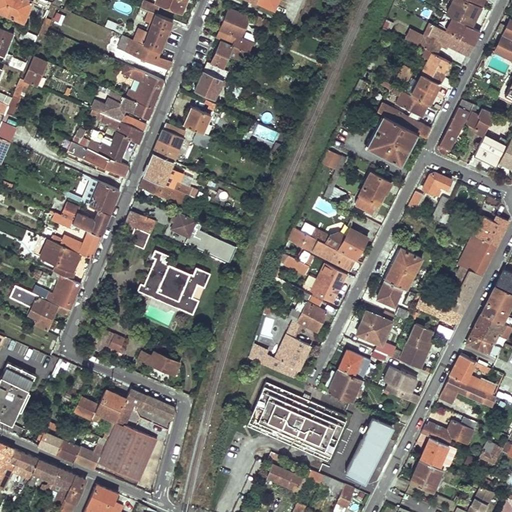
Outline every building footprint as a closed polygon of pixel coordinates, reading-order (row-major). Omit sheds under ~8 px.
[(0,0),(0,11),(24,22),(32,2),(49,10),(52,1),(51,0),(50,0),(0,0)] [(187,0),(157,0),(157,2),(182,13),(187,0)] [(469,0),(450,0),(444,13),(449,15),(470,26),(479,4),(469,0)] [(159,9),(143,3),(142,7),(157,13),(159,9)] [(241,38),(250,16),(231,8),(217,38),(221,40),(250,52),(251,53),(255,44),(241,38)] [(62,24),(65,14),(56,11),(52,21),(62,24)] [(91,30),(101,33),(97,44),(104,47),(111,29),(68,13),(61,32),(77,38),(80,30),(90,34),(91,30)] [(174,21),(157,13),(144,44),(160,52),(174,21)] [(261,27),(264,18),(256,14),(252,23),(261,27)] [(449,15),(443,28),(472,43),(479,30),(470,26),(449,15)] [(503,34),(511,38),(511,18),(507,26),(503,34)] [(107,19),(105,26),(122,32),(125,24),(107,19)] [(393,22),(386,19),(383,27),(389,30),(393,22)] [(507,26),(499,22),(495,30),(503,34),(507,26)] [(433,23),(427,34),(448,45),(467,54),(472,43),(443,28),(433,23)] [(0,51),(5,54),(14,33),(0,26),(0,51)] [(389,30),(383,27),(380,34),(385,37),(389,30)] [(20,36),(35,43),(38,36),(23,29),(20,36)] [(408,31),(404,38),(405,38),(432,52),(436,54),(440,47),(425,39),(408,31)] [(427,34),(425,39),(440,47),(446,50),(448,45),(427,34)] [(511,38),(503,34),(494,52),(511,60),(511,38)] [(144,44),(131,39),(126,51),(169,70),(173,61),(159,55),(160,52),(144,44)] [(250,52),(221,40),(211,63),(207,61),(204,70),(229,81),(233,72),(225,69),(230,56),(245,63),(250,52)] [(432,52),(421,74),(438,83),(442,76),(450,61),(436,54),(432,52)] [(12,56),(8,63),(24,70),(27,62),(12,56)] [(403,65),(397,77),(405,81),(411,69),(403,65)] [(241,87),(229,81),(204,70),(195,90),(215,99),(222,82),(227,84),(226,86),(239,91),(241,87)] [(165,80),(146,71),(142,81),(149,84),(144,94),(137,91),(134,99),(154,107),(165,80)] [(421,74),(410,94),(428,103),(438,83),(421,74)] [(442,76),(438,83),(450,88),(453,82),(442,76)] [(394,85),(391,93),(397,96),(394,101),(421,117),(428,103),(410,94),(394,85)] [(0,100),(9,105),(12,97),(0,91),(0,100)] [(149,117),(154,107),(134,99),(116,91),(111,104),(100,100),(96,107),(122,118),(126,108),(149,117)] [(461,98),(437,145),(448,151),(472,103),(461,98)] [(0,110),(5,113),(6,111),(9,105),(0,100),(0,110)] [(382,102),(376,112),(381,114),(414,132),(425,138),(430,127),(382,102)] [(204,133),(212,115),(191,106),(184,124),(198,131),(204,133)] [(493,113),(483,108),(480,113),(471,110),(466,122),(474,126),(472,130),(482,135),(493,113)] [(381,114),(365,146),(400,162),(414,132),(381,114)] [(147,123),(127,115),(124,122),(144,130),(147,123)] [(140,141),(144,130),(124,122),(114,117),(111,124),(120,128),(118,132),(132,138),(140,141)] [(186,132),(166,123),(154,152),(174,161),(186,132)] [(511,127),(507,125),(500,137),(507,141),(511,130),(511,127)] [(204,133),(198,131),(193,143),(208,149),(213,137),(204,133)] [(121,162),(132,138),(118,132),(112,145),(103,141),(102,144),(96,141),(93,149),(111,157),(121,162)] [(0,162),(9,140),(0,136),(0,162)] [(481,136),(467,165),(474,168),(478,161),(480,162),(481,159),(495,166),(497,161),(504,146),(481,136)] [(504,146),(497,161),(511,167),(511,143),(507,141),(504,146)] [(88,160),(106,168),(111,157),(93,149),(88,160)] [(174,161),(154,152),(144,175),(164,184),(174,161)] [(340,156),(336,165),(341,167),(345,158),(340,156)] [(84,164),(69,157),(66,166),(80,172),(84,164)] [(121,162),(111,157),(106,168),(125,176),(129,165),(121,162)] [(109,171),(106,170),(103,176),(111,179),(113,175),(108,173),(109,171)] [(370,171),(354,203),(372,212),(378,201),(380,202),(390,182),(370,171)] [(429,175),(422,189),(431,193),(435,185),(445,189),(450,178),(434,171),(429,175)] [(164,184),(144,175),(140,186),(182,206),(187,195),(172,188),(164,184)] [(110,213),(120,189),(91,177),(81,201),(86,203),(100,209),(110,213)] [(175,181),(172,188),(187,195),(189,195),(192,189),(175,181)] [(327,186),(323,195),(327,197),(331,188),(327,186)] [(414,191),(406,207),(410,209),(412,206),(414,207),(420,194),(414,191)] [(486,194),(483,201),(496,207),(499,200),(486,194)] [(438,218),(437,221),(439,222),(450,198),(444,196),(439,207),(441,208),(437,215),(438,218)] [(85,227),(101,234),(110,213),(100,209),(95,219),(65,205),(61,213),(74,219),(73,222),(85,227)] [(156,221),(148,218),(130,211),(125,223),(129,225),(150,234),(156,221)] [(186,243),(229,263),(236,248),(200,231),(204,224),(179,213),(177,217),(174,216),(171,222),(174,224),(171,230),(189,238),(186,243)] [(471,229),(468,234),(469,235),(494,246),(501,233),(508,220),(496,214),(493,220),(483,215),(475,230),(471,229)] [(59,223),(56,232),(64,234),(66,226),(59,223)] [(144,249),(150,234),(129,225),(124,237),(130,240),(128,242),(144,249)] [(91,257),(101,234),(85,227),(83,231),(87,233),(83,243),(64,234),(60,244),(81,252),(91,257)] [(328,234),(314,227),(310,236),(316,239),(324,243),(328,234)] [(325,243),(335,249),(335,250),(336,251),(338,248),(356,257),(367,236),(349,227),(344,236),(336,232),(329,235),(325,243)] [(294,228),(289,238),(311,249),(316,239),(310,236),(294,228)] [(469,235),(456,263),(458,264),(481,273),(488,258),(494,246),(469,235)] [(60,244),(48,238),(40,256),(57,263),(53,271),(61,274),(71,278),(74,271),(73,270),(81,252),(60,244)] [(316,239),(311,249),(351,268),(355,260),(336,251),(335,250),(335,249),(325,243),(324,243),(316,239)] [(399,248),(383,280),(384,280),(402,287),(405,289),(420,258),(399,248)] [(170,255),(155,249),(152,257),(155,258),(144,283),(141,282),(137,290),(193,314),(200,299),(193,297),(198,285),(205,288),(211,273),(196,266),(193,275),(167,263),(170,255)] [(299,257),(309,263),(314,254),(303,249),(299,257)] [(285,253),(283,257),(286,258),(284,262),(295,267),(299,260),(286,254),(285,253)] [(331,299),(345,272),(325,262),(311,289),(331,299)] [(435,296),(433,301),(461,313),(469,296),(481,273),(458,264),(456,269),(462,272),(459,276),(464,279),(454,298),(447,295),(445,300),(435,296)] [(499,279),(495,285),(511,292),(511,272),(503,269),(499,279)] [(70,308),(81,283),(71,278),(61,274),(54,292),(38,286),(36,293),(62,304),(70,308)] [(308,274),(305,283),(311,285),(315,276),(308,274)] [(384,280),(379,291),(385,294),(382,300),(394,305),(402,287),(384,280)] [(487,302),(482,312),(506,322),(511,325),(511,316),(506,314),(511,301),(511,292),(495,285),(487,302)] [(379,291),(377,298),(382,300),(385,294),(379,291)] [(311,294),(296,321),(313,329),(315,331),(326,311),(319,307),(322,300),(311,294)] [(419,295),(414,306),(456,323),(458,319),(461,313),(433,301),(419,295)] [(58,305),(38,296),(36,299),(39,300),(36,306),(43,309),(36,323),(47,328),(58,305)] [(59,310),(68,315),(70,308),(62,304),(59,310)] [(397,308),(394,315),(406,319),(409,312),(397,308)] [(357,324),(353,333),(375,342),(372,349),(373,349),(384,354),(391,357),(395,347),(380,341),(392,314),(381,310),(377,318),(364,312),(359,325),(357,324)] [(475,326),(471,333),(492,342),(498,330),(501,332),(506,322),(482,312),(475,326)] [(415,323),(399,361),(419,369),(427,352),(423,350),(425,345),(432,330),(415,323)] [(442,325),(438,333),(449,337),(453,330),(442,325)] [(314,333),(310,339),(315,341),(320,333),(315,331),(313,329),(311,332),(314,333)] [(471,333),(466,342),(488,352),(492,342),(471,333)] [(109,348),(119,352),(125,338),(116,334),(109,348)] [(258,362),(260,363),(274,370),(275,368),(295,376),(310,345),(290,336),(279,357),(266,351),(262,359),(260,358),(258,362)] [(346,349),(337,368),(338,368),(352,375),(360,355),(346,349)] [(373,349),(370,356),(381,361),(384,354),(373,349)] [(139,358),(175,375),(181,363),(154,350),(152,356),(142,351),(139,358)] [(460,354),(455,364),(469,371),(471,372),(475,365),(482,369),(484,365),(460,354)] [(0,378),(0,416),(13,422),(35,374),(8,361),(0,378)] [(455,364),(453,368),(467,375),(469,371),(455,364)] [(416,378),(388,366),(382,380),(388,383),(384,390),(388,391),(415,404),(419,396),(410,391),(416,378)] [(319,382),(316,388),(350,403),(352,398),(357,400),(358,397),(356,396),(359,390),(356,389),(361,379),(352,375),(338,368),(336,372),(330,386),(325,384),(319,382)] [(453,368),(450,376),(481,389),(484,383),(467,375),(453,368)] [(330,386),(336,372),(331,370),(325,384),(330,386)] [(97,389),(104,392),(105,389),(109,379),(103,376),(97,389)] [(450,376),(439,397),(453,404),(459,391),(483,402),(488,392),(481,389),(450,376)] [(269,385),(250,427),(326,460),(344,417),(269,385)] [(135,402),(172,419),(175,407),(131,388),(126,399),(116,421),(111,431),(110,434),(105,444),(98,461),(139,479),(157,437),(125,423),(135,402)] [(116,421),(126,399),(105,389),(104,392),(99,403),(95,411),(116,421)] [(488,392),(483,402),(490,406),(495,395),(488,392)] [(95,411),(99,403),(81,395),(74,410),(92,418),(95,411)] [(464,416),(461,423),(473,428),(475,421),(464,416)] [(367,470),(367,469),(367,467),(368,466),(368,465),(367,463),(367,462),(366,461),(370,460),(373,462),(379,448),(377,447),(374,444),(375,444),(376,443),(377,443),(379,442),(380,441),(380,440),(381,439),(387,427),(369,418),(342,476),(361,484),(367,470)] [(56,451),(66,428),(45,419),(35,442),(56,451)] [(430,437),(448,445),(452,436),(467,442),(473,428),(461,423),(460,424),(451,420),(448,429),(429,421),(428,423),(426,422),(421,433),(430,437)] [(78,435),(83,438),(88,427),(82,425),(78,435)] [(74,459),(80,445),(68,439),(72,431),(66,428),(56,451),(74,459)] [(430,437),(419,461),(438,469),(448,445),(430,437)] [(488,440),(483,449),(491,453),(496,444),(488,440)] [(0,479),(14,447),(0,441),(0,455),(0,479)] [(98,461),(105,444),(98,441),(94,451),(80,445),(74,459),(95,468),(98,461)] [(483,449),(478,458),(494,464),(503,447),(496,444),(491,453),(483,449)] [(30,478),(39,458),(14,447),(0,479),(0,487),(4,489),(16,464),(25,468),(22,474),(30,478)] [(273,454),(271,459),(280,463),(283,458),(273,454)] [(53,481),(60,467),(39,458),(30,478),(27,485),(32,487),(38,474),(49,479),(43,492),(47,494),(53,481)] [(270,463),(265,477),(295,490),(296,488),(301,490),(306,479),(301,477),(301,476),(270,463)] [(62,506),(77,474),(60,467),(53,481),(63,485),(57,499),(61,501),(60,504),(62,506)] [(323,474),(311,469),(307,476),(320,482),(323,474)] [(72,511),(88,479),(77,474),(62,506),(59,511),(72,511)] [(323,474),(320,482),(331,488),(340,492),(344,484),(344,483),(323,474)] [(501,492),(504,486),(494,482),(492,488),(501,492)] [(103,511),(109,511),(114,501),(118,492),(98,483),(84,511),(91,511),(94,507),(104,511),(103,511)] [(337,499),(331,511),(341,511),(353,488),(344,484),(340,492),(337,499)] [(479,486),(467,511),(482,511),(491,492),(479,486)] [(331,488),(327,495),(337,499),(340,492),(331,488)] [(109,511),(120,511),(124,505),(114,501),(109,511)] [(301,511),(304,505),(296,502),(291,511),(301,511)]
